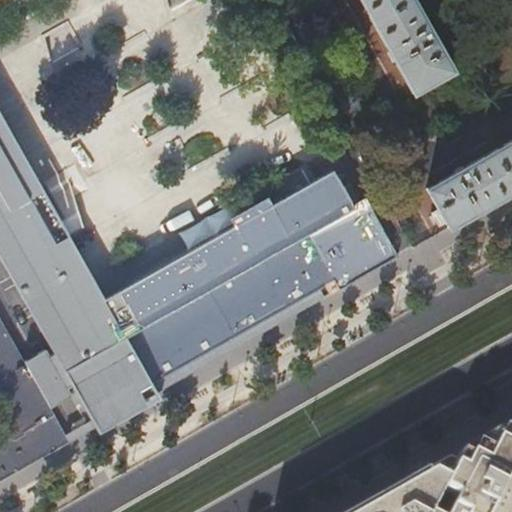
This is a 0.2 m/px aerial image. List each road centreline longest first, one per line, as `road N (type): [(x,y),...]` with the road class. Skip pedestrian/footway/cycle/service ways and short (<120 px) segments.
road 1 (primary): [(511,265),(85,511)]
road 2 (primary): [(222,511),(511,347)]
